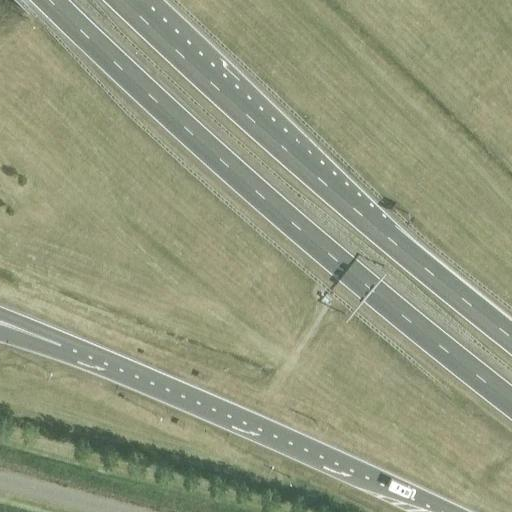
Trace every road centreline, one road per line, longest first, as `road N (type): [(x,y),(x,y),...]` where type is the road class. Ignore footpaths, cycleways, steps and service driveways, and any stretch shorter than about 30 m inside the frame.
road 1 (trunk): [(48,0),(232,170),(511,403)]
road 2 (trunk): [(511,336),(371,224),(123,0)]
road 3 (trunk): [(63,340),(452,511)]
